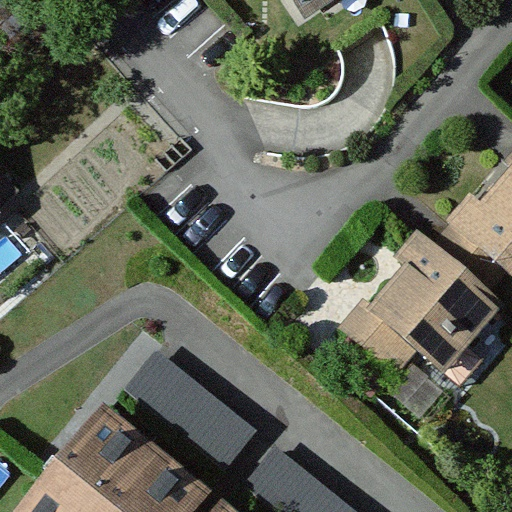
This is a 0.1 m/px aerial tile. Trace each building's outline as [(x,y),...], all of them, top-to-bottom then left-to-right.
[(290,0),(312,33),(360,0),(290,0)] [(511,152),(503,163),(509,167),(476,204),(464,195),(443,223),(447,227),(431,247),(487,295),(504,275),(511,282),(511,152)] [(0,219),(23,200),(0,173),(0,219)] [(346,339),(325,364),(367,400),(388,376),(394,380),(415,355),(440,377),(501,306),(487,295),(431,247),(414,232),(390,259),(399,267),(367,304),(362,299),(335,330),(346,339)] [(163,349),(133,389),(235,465),(265,425),(163,349)] [(194,511),(211,491),(101,401),(10,511),(194,511)] [(367,511),(286,443),(252,483),(286,511),(367,511)] [(237,511),(219,497),(206,511),(237,511)]
